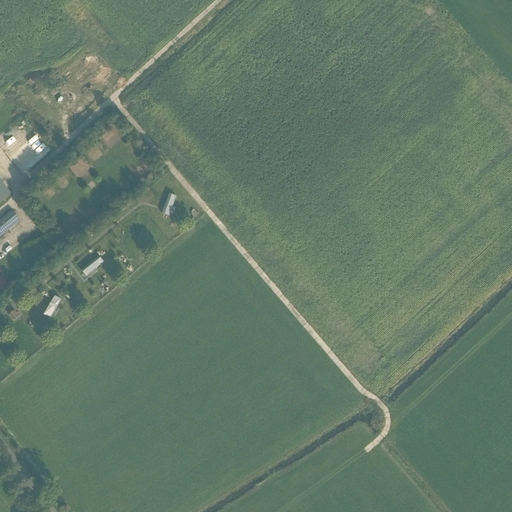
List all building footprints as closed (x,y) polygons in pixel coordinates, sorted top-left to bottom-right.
[(12,161),(23,174),(51,150),(40,137),(12,161)] [(0,203),(10,196),(0,182),(0,203)] [(11,213),(0,221),(0,237),(19,223),(11,213)] [(99,256),(81,270),(85,277),(104,262),(99,256)] [(2,277),(0,278),(0,284),(3,289),(8,285),(2,277)] [(61,300),(55,296),(44,314),(51,318),(61,300)] [(13,310),(9,314),(13,319),(18,316),(13,310)]
